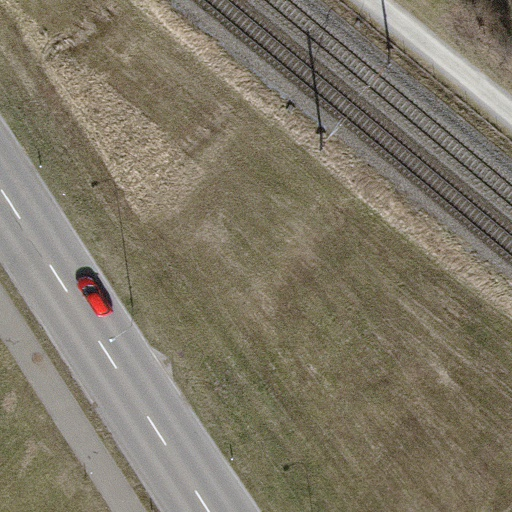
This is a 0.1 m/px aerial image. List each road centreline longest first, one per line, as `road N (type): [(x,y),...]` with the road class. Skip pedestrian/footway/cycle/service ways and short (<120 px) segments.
road 1 (secondary): [(211,511),(0,189)]
road 2 (track): [(365,0),(511,119)]
